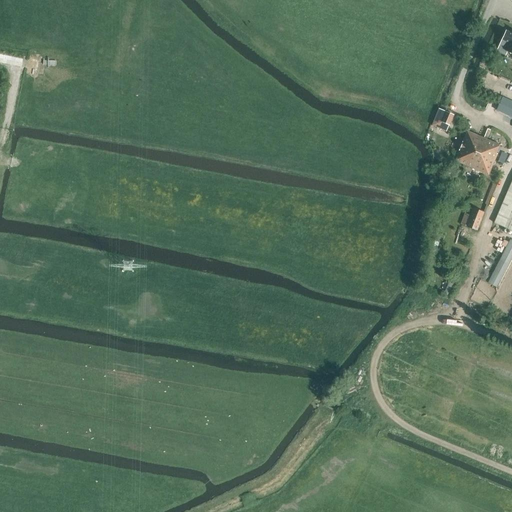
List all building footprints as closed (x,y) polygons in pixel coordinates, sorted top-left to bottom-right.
[(511,31),(506,29),(498,48),(508,52),(509,51),(511,52),(511,31)] [(496,74),(491,84),(493,85),(491,89),(503,95),(510,81),(496,74)] [(449,126),(454,115),(439,109),(432,125),(446,131),(448,125),(449,126)] [(467,131),(455,161),(474,152),(481,154),(487,140),(467,131)] [(500,145),(490,141),(487,140),(481,154),(495,160),(497,154),(496,154),(499,145),(500,145)] [(488,177),(492,167),(495,160),(481,154),(474,152),(455,161),(454,163),(488,177)] [(511,180),(494,223),(511,230),(511,180)] [(465,213),(460,224),(476,231),(484,212),(473,208),(470,215),(465,213)] [(511,239),(509,238),(490,284),(500,288),(511,257),(511,239)]
